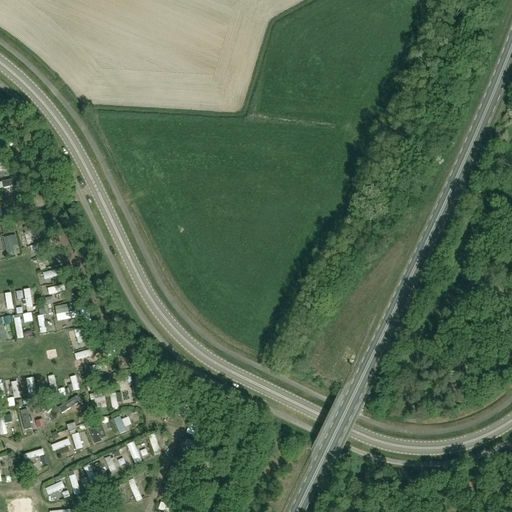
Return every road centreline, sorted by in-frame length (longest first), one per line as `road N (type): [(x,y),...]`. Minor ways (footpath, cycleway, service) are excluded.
road 1 (tertiary): [(511,423),(465,445),(403,447),(359,434),(195,351),(137,275),(85,162),(47,105),(0,63)]
road 2 (primary): [(297,511),(451,190),(511,40)]
